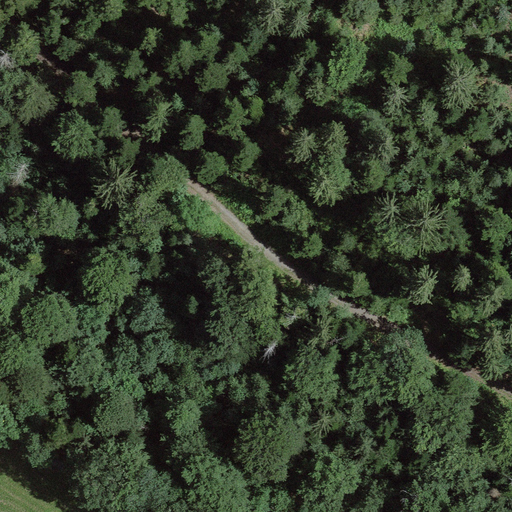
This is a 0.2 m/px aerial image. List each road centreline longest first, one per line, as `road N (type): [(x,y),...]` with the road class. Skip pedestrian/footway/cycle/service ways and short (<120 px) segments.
road 1 (track): [(511,399),(268,249),(0,2)]
road 2 (track): [(168,511),(0,411)]
